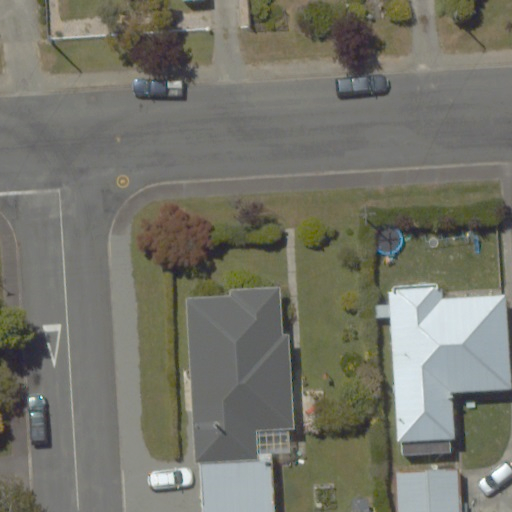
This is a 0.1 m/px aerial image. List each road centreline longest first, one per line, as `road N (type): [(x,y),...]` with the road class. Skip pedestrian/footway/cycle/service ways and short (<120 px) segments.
road 1 (residential): [(56,139),(511,113)]
road 2 (residential): [(56,139),(78,511)]
